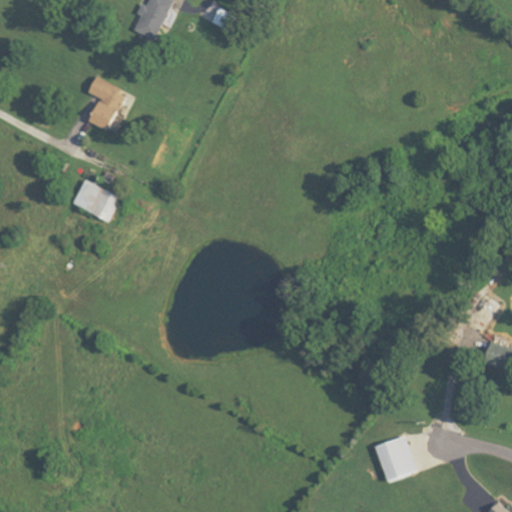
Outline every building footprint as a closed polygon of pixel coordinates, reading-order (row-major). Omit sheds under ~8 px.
[(153,0),(139,31),(161,41),(168,25),(173,28),(178,16),(174,14),(180,0),(179,0),(153,0)] [(218,23),(236,33),(244,17),(226,8),(218,23)] [(101,79),(95,94),(106,99),(96,123),(115,131),(132,91),(101,79)] [(79,206),(117,222),(127,196),(90,180),(79,206)] [(490,361),(510,371),(511,367),(511,346),(500,341),(490,361)] [(381,447),(393,483),(423,472),(410,437),(381,447)] [(511,511),(511,509),(504,502),(495,511),(511,511)]
